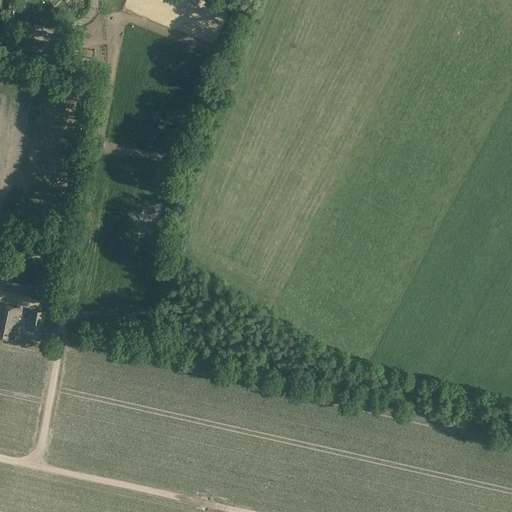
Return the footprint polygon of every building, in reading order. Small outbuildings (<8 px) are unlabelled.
[(16,39),(13,55),(40,60),(43,44),(42,44),(32,42),(16,39)] [(13,252),(12,259),(22,261),(23,254),(13,252)] [(3,260),(0,272),(0,275),(17,279),(15,292),(38,297),(44,268),(3,260)] [(0,334),(14,338),(21,307),(0,302),(0,334)] [(30,308),(26,329),(43,332),(47,312),(30,308)]
